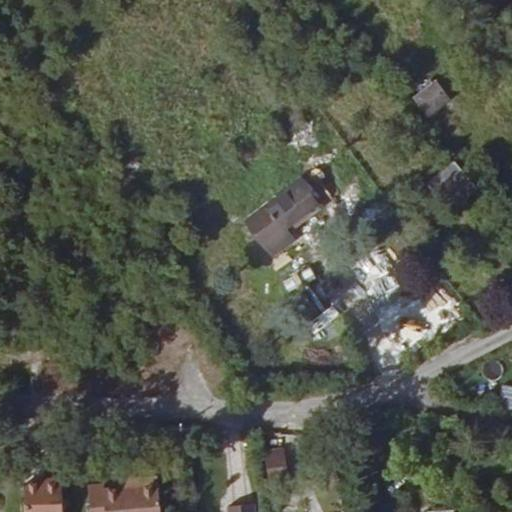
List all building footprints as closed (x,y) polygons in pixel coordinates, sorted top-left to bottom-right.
[(428,117),(452,97),(435,77),(411,98),(428,117)] [(477,195),(464,179),(437,202),(449,218),(477,195)] [(304,220),(308,226),(324,213),(307,191),(292,203),(304,220)] [(252,232),(263,248),(304,220),(292,203),(252,232)] [(288,241),(308,226),(304,220),(263,248),(274,261),(292,248),(288,241)] [(502,406),(511,405),(511,387),(501,387),(502,406)] [(103,485),(88,487),(90,511),(160,511),(158,477),(143,479),(144,486),(123,488),(103,490),(103,485)] [(62,511),(62,479),(43,480),(43,483),(24,484),(25,511),(62,511)] [(144,486),(143,479),(122,480),(123,488),(144,486)]
